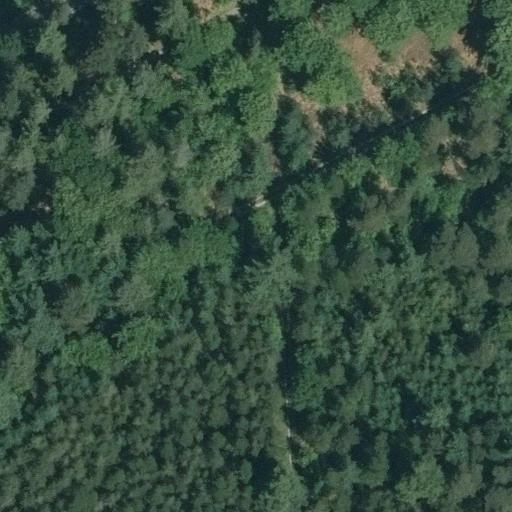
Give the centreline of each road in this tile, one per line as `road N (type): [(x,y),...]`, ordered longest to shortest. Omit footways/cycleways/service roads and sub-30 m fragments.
road 1 (track): [(511,60),(0,340)]
road 2 (track): [(275,190),(291,511)]
